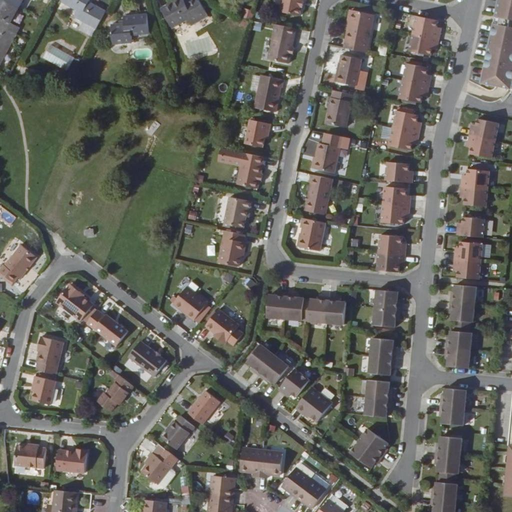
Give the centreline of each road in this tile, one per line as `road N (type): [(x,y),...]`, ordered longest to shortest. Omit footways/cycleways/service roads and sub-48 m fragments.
road 1 (residential): [(124,435),(158,407),(197,354),(72,263),(58,267),(26,308),(0,419)]
road 2 (residential): [(422,285),(289,272),(268,249),(330,0)]
road 3 (residential): [(451,99),(422,285)]
road 4 (residential): [(417,376),(406,504)]
road 5 (residential): [(0,419),(124,435)]
